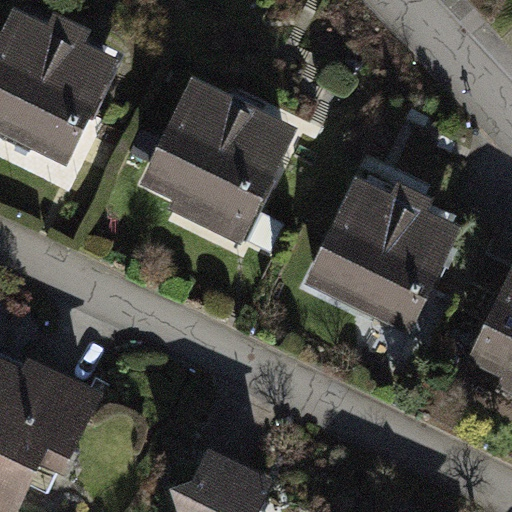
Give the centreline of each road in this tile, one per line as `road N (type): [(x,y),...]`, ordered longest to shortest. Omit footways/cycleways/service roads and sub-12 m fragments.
road 1 (residential): [(0,240),(511,495)]
road 2 (residential): [(415,0),(511,105)]
